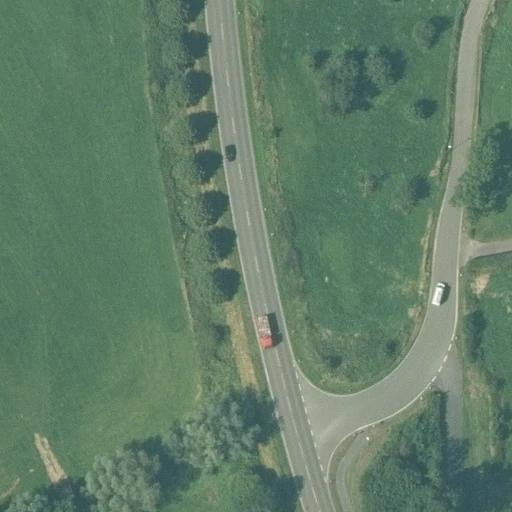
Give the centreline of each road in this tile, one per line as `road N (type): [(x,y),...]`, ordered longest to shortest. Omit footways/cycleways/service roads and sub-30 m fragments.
road 1 (secondary): [(296,425),(252,260),(220,0)]
road 2 (unclassified): [(483,0),(447,312),(427,356)]
road 3 (unclassified): [(427,356),(446,374),(450,392),(456,511)]
road 4 (unclassified): [(427,356),(400,387),(353,411),(296,425)]
